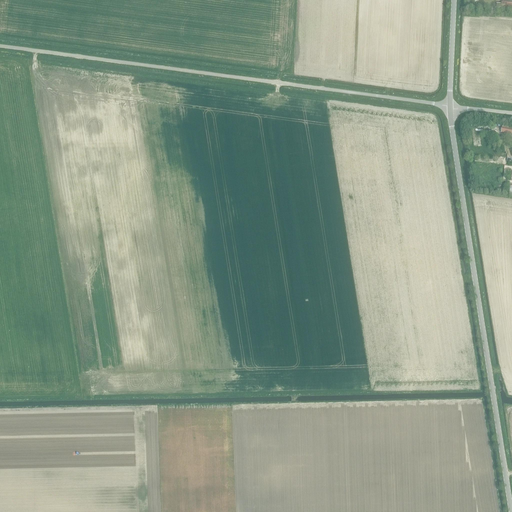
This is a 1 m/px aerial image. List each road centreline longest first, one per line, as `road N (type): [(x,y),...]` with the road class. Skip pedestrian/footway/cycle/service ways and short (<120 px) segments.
road 1 (unclassified): [(447,105),(0,45)]
road 2 (tertiary): [(510,511),(447,105)]
